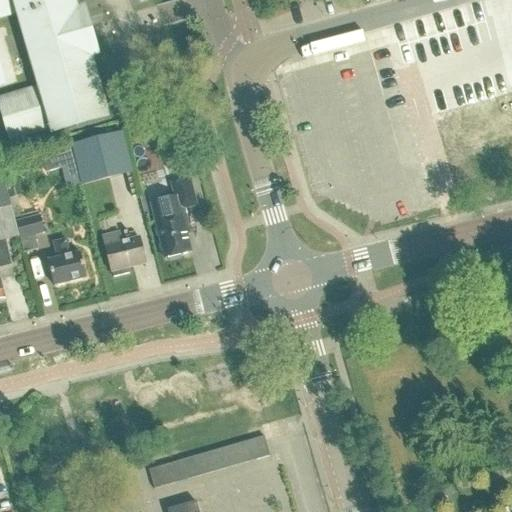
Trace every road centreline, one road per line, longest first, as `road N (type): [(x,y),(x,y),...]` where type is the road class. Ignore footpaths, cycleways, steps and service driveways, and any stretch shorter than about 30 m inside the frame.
road 1 (tertiary): [(0,352),(291,279)]
road 2 (unclassified): [(354,511),(291,279)]
road 3 (tertiary): [(291,279),(511,224)]
road 4 (unclassified): [(248,75),(282,47),(448,0)]
road 5 (unclassified): [(291,279),(244,112),(248,75)]
